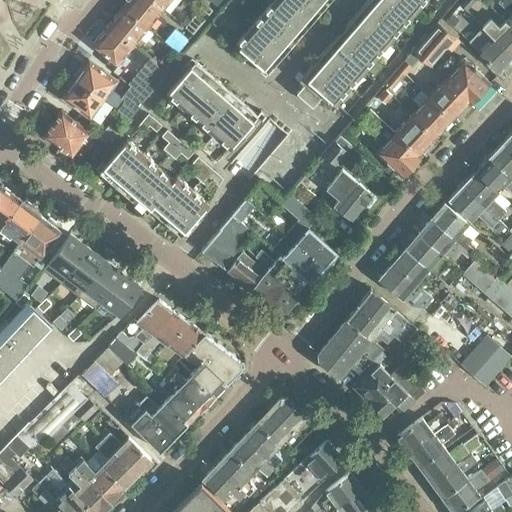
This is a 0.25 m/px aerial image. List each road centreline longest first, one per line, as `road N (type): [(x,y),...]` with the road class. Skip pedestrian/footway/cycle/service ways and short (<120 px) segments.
road 1 (residential): [(282,355),(0,139)]
road 2 (residential): [(282,355),(350,281),(355,258),(423,180),(444,175),(511,102)]
road 3 (residential): [(282,355),(120,511)]
road 4 (residential): [(371,453),(451,375),(500,424)]
road 5 (residential): [(0,132),(94,0)]
road 6 (residential): [(371,453),(282,355)]
